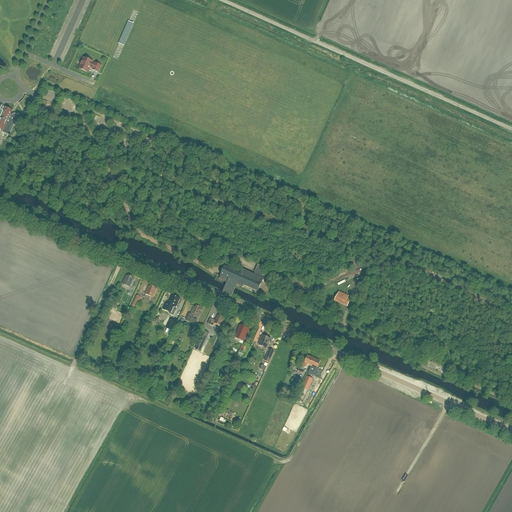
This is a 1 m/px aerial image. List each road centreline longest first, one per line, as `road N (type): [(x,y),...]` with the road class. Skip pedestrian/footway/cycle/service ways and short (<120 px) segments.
road 1 (tertiary): [(511,431),(0,202)]
road 2 (unclassified): [(511,128),(222,0)]
